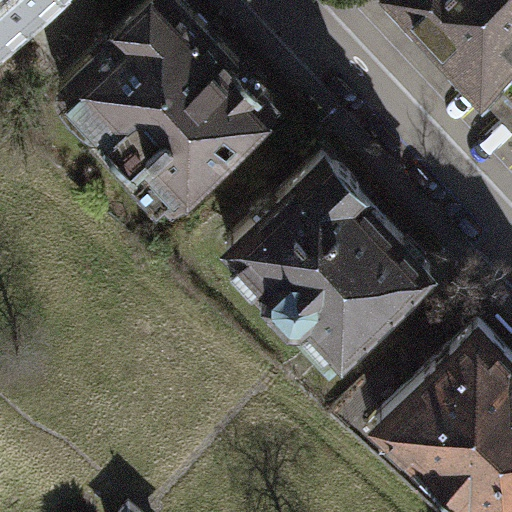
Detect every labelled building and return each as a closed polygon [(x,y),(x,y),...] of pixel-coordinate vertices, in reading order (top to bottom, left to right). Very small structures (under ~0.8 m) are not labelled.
[(0,0),(0,20),(22,0),(0,0)] [(273,93),(184,0),(139,0),(60,75),(171,191),(273,93)] [(511,0),(416,0),(482,71),(511,43),(511,0)] [(511,43),(482,71),(511,103),(511,43)] [(312,144),(218,234),(293,313),(299,306),(334,342),(422,259),(347,181),(349,171),(329,152),(321,154),(312,144)] [(511,511),(511,348),(479,312),(377,409),(489,511),(511,511)] [(141,511),(130,501),(119,511),(141,511)]
